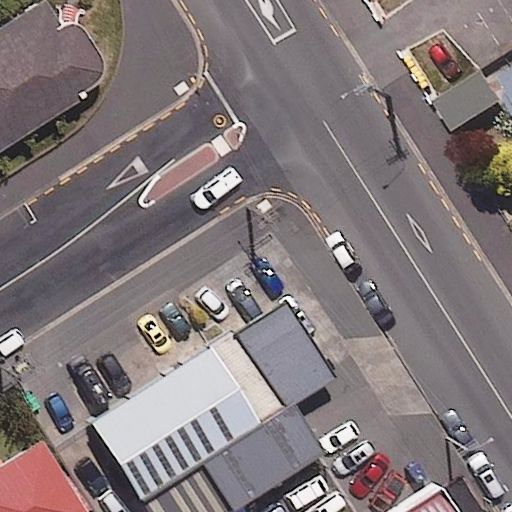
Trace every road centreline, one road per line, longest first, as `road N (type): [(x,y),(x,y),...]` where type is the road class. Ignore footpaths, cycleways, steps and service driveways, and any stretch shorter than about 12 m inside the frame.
road 1 (tertiary): [(305,90),(511,415)]
road 2 (tertiary): [(0,285),(305,90)]
